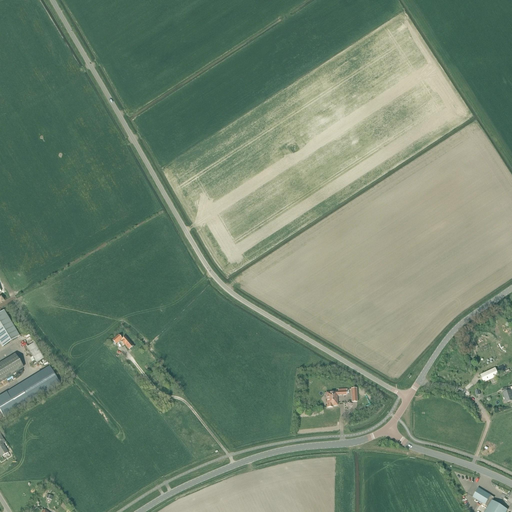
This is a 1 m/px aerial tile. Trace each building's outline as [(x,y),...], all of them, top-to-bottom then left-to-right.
[(0,313),(0,345),(2,348),(20,336),(4,311),(0,313)] [(118,335),(112,341),(116,345),(122,339),(118,335)] [(125,337),(120,342),(124,346),(125,345),(129,350),(133,346),(125,337)] [(6,360),(0,363),(0,382),(14,374),(6,360)] [(29,379),(40,397),(51,390),(51,389),(59,385),(49,368),(41,372),(29,379)] [(495,368),(480,375),(484,383),(499,376),(495,368)] [(28,404),(40,397),(29,379),(17,386),(28,404)] [(16,411),(28,404),(17,386),(5,393),(16,411)] [(511,386),(501,390),(506,404),(511,401),(511,386)] [(339,392),(326,393),(327,408),(333,407),(332,406),(338,406),(337,396),(346,395),(346,390),(338,390),(339,392)] [(16,411),(5,393),(0,396),(0,411),(4,418),(16,411)] [(0,433),(0,454),(2,457),(8,453),(3,444),(6,443),(0,433)] [(506,511),(508,510),(492,501),(489,499),(490,496),(478,489),(473,498),(483,504),(482,506),(487,509),(484,511),(506,511)]
